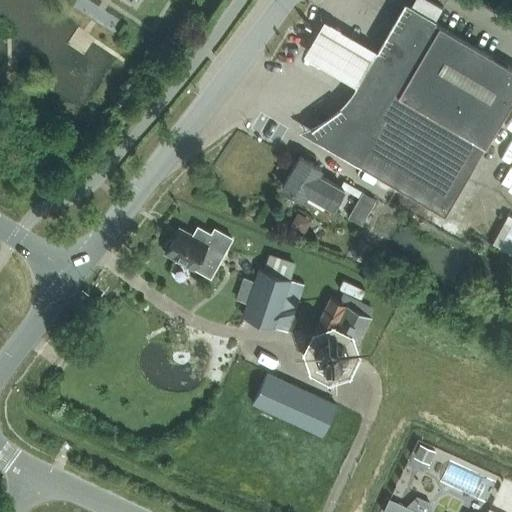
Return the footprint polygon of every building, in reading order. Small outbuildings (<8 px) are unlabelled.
[(316,139),(357,163),(444,213),(511,98),(511,66),(435,21),(405,4),(378,50),(357,86),(341,114),(340,113),(334,115),(328,119),(324,125),(316,139)] [(303,54),(357,86),(378,50),(324,18),(303,54)] [(337,184),(318,173),(321,167),(300,155),(282,185),(303,198),(306,194),(331,209),(343,188),(337,184)] [(348,216),(361,223),(376,199),(362,191),(348,216)] [(511,244),(511,216),(502,240),(511,244)] [(198,225),(193,234),(178,226),(165,251),(195,267),(210,275),(232,236),(214,227),(211,233),(198,225)] [(359,238),(350,252),(364,260),(372,246),(359,238)] [(259,267),(243,314),(287,329),(296,305),(298,306),(301,299),(302,299),(307,283),(304,282),(304,281),(298,279),(298,280),(259,267)] [(320,337),(314,348),(319,359),(330,365),(343,361),(347,351),(356,345),(371,315),(331,296),(320,318),(334,325),(330,334),(320,337)] [(253,402),(321,434),(335,403),(268,372),(258,391),(253,402)] [(423,445),(417,457),(432,464),(438,452),(423,445)] [(431,511),(430,503),(417,496),(406,506),(390,498),(383,511),(384,511),(431,511)]
